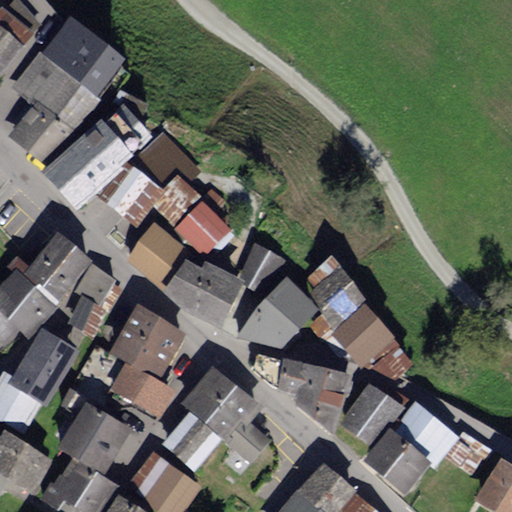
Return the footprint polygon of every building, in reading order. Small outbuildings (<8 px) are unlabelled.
[(0,76),(17,55),(14,51),(32,28),(9,2),(0,11),(0,76)] [(124,75),(52,21),(31,49),(36,53),(7,91),(31,108),(68,138),(95,103),(100,106),(124,75)] [(110,103),(76,135),(111,173),(146,141),(110,103)] [(31,108),(3,143),(40,173),(68,138),(31,108)] [(184,188),(198,173),(159,139),(140,161),(134,156),(125,166),(155,193),(170,175),(184,188)] [(109,177),(76,140),(40,173),(73,209),(109,177)] [(120,167),(87,209),(121,236),(125,231),(129,235),(147,211),(159,197),(155,194),(120,167)] [(195,201),(170,178),(155,194),(159,197),(147,211),(168,231),(195,201)] [(195,205),(168,235),(198,262),(225,233),(195,205)] [(148,228),(121,264),(160,295),(178,264),(186,256),(148,228)] [(87,269),(51,240),(18,281),(54,313),(68,293),(87,269)] [(280,264),(250,247),(230,281),(262,300),(280,264)] [(362,304),(323,262),(300,283),(307,291),(299,299),(311,311),(331,333),(353,312),(362,304)] [(215,327),(238,289),(198,266),(193,274),(178,264),(160,295),(215,327)] [(123,292),(87,269),(68,293),(80,300),(64,327),(91,344),(123,292)] [(0,351),(2,353),(15,338),(23,346),(54,313),(18,281),(12,275),(0,287),(0,351)] [(299,299),(275,282),(262,300),(236,333),(274,361),(311,311),(299,299)] [(182,339),(131,309),(105,354),(156,384),(182,339)] [(385,389),(409,363),(353,312),(331,333),(328,337),(359,365),(385,389)] [(74,357),(37,336),(11,381),(6,390),(40,408),(43,411),(74,357)] [(347,381),(251,356),(245,374),(329,439),(347,381)] [(171,395),(120,369),(105,394),(154,423),(171,395)] [(252,408),(208,370),(176,407),(186,416),(219,444),(221,445),(240,422),(252,408)] [(11,381),(0,375),(0,374),(0,427),(23,440),(40,408),(6,390),(11,381)] [(400,413),(364,388),(334,428),(365,451),(382,428),(387,432),(400,413)] [(455,441),(410,406),(391,432),(423,460),(420,463),(427,469),(431,472),(440,462),(455,441)] [(125,434),(81,408),(53,452),(99,480),(125,434)] [(186,416),(157,449),(190,477),(219,444),(186,416)] [(240,422),(221,445),(231,454),(223,464),(240,477),(267,444),(240,422)] [(382,432),(359,465),(402,500),(427,469),(420,463),(382,432)] [(459,435),(455,441),(440,462),(470,479),(487,452),(459,435)] [(29,499),(47,466),(0,436),(0,481),(7,486),(29,499)] [(182,511),(198,492),(149,455),(122,490),(139,503),(137,506),(144,511),(182,511)] [(61,459),(35,501),(52,511),(58,511),(62,507),(69,511),(97,511),(111,490),(61,459)] [(511,511),(511,473),(498,463),(469,503),(482,511),(511,511)] [(337,511),(351,496),(315,466),(276,511),(337,511)] [(369,511),(351,496),(337,511),(369,511)] [(130,511),(112,500),(104,511),(130,511)]
